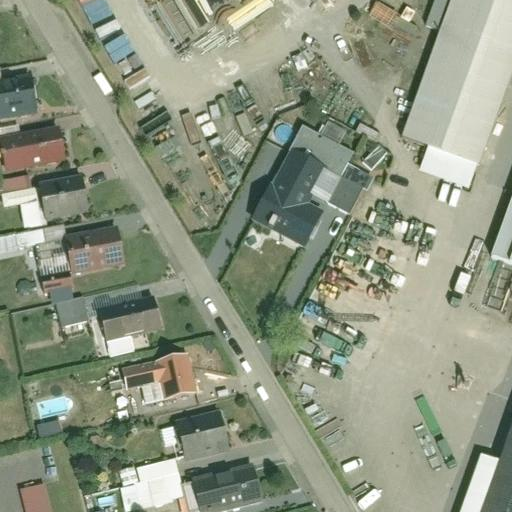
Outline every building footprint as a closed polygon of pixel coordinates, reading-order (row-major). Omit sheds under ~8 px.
[(511,65),(511,0),(450,0),(400,136),(427,146),(418,171),(467,189),(511,65)] [(0,113),(27,109),(19,70),(0,73),(0,113)] [(166,73),(142,87),(154,106),(177,93),(166,73)] [(0,169),(55,159),(48,123),(0,131),(0,169)] [(290,154),(322,172),(339,182),(353,156),(301,127),(287,152),(290,154)] [(322,172),(290,154),(271,189),(269,187),(250,221),(303,249),(321,215),(304,206),(322,172)] [(0,214),(2,222),(77,207),(70,171),(22,180),(20,169),(0,172),(0,214)] [(361,193),(339,182),(327,206),(349,217),(359,196),(361,193)] [(511,264),(511,197),(491,257),(511,264)] [(56,269),(111,258),(103,219),(42,231),(40,220),(0,227),(0,245),(17,242),(27,291),(59,285),(56,269)] [(133,327),(150,323),(140,278),(46,299),(51,322),(84,314),(93,355),(138,346),(133,327)] [(196,399),(187,356),(140,366),(150,409),(196,399)] [(511,511),(511,377),(466,511),(511,511)] [(258,501),(247,460),(180,478),(178,470),(175,460),(223,447),(213,412),(151,428),(159,458),(120,468),(125,487),(131,511),(170,500),(172,511),(222,511),(258,501)] [(43,511),(42,486),(14,488),(16,511),(43,511)]
